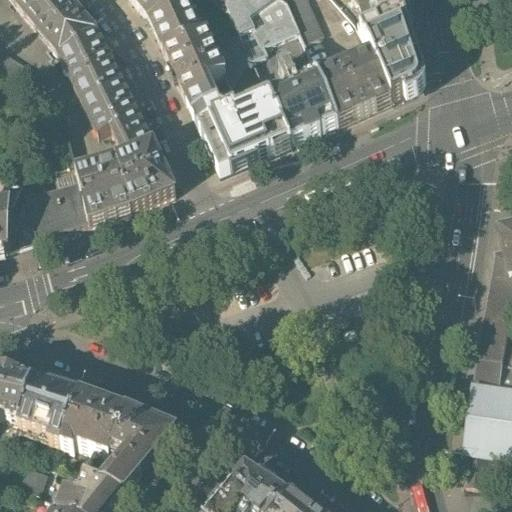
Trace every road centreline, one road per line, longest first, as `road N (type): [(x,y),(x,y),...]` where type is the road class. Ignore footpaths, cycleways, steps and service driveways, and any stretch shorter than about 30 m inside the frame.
road 1 (primary): [(461,122),(467,181),(421,436),(428,511)]
road 2 (primary): [(213,225),(461,122)]
road 3 (residential): [(213,225),(136,49),(102,0)]
road 4 (primary): [(10,331),(236,424)]
road 5 (primary): [(29,294),(213,225)]
road 6 (primary): [(236,424),(363,511)]
road 7 (primary): [(443,0),(461,122)]
